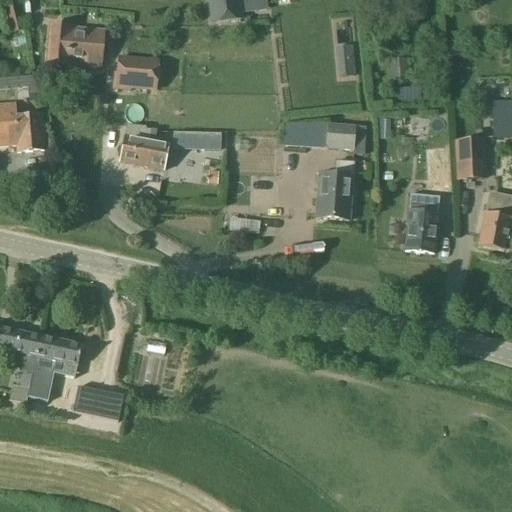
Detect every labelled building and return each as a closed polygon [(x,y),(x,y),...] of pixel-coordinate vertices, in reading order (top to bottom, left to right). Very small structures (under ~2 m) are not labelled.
[(3,0),(13,36),(24,33),(26,33),(17,0),(3,0)] [(209,0),(213,25),(241,21),(238,0),(209,0)] [(102,70),(104,33),(70,31),(71,29),(50,28),(47,67),(68,69),(68,67),(102,70)] [(158,63),(117,60),(116,78),(132,79),(131,91),(156,93),(158,63)] [(340,61),(341,79),(354,78),(353,60),(340,61)] [(392,82),(404,81),(412,81),(410,60),(390,62),(392,82)] [(42,118),(16,121),(14,106),(0,107),(0,149),(16,148),(17,155),(46,152),(42,118)] [(511,109),(493,110),(494,137),(494,141),(511,140),(511,109)] [(421,165),(451,164),(448,114),(412,116),(413,133),(420,132),(421,165)] [(164,173),(168,147),(156,145),(158,133),(146,131),(146,129),(127,126),(124,139),(125,139),(120,165),(164,173)] [(325,152),(354,154),(354,158),(365,159),(367,130),(355,129),(355,128),(327,126),(327,128),(312,127),(310,151),(325,152)] [(220,153),(221,137),(198,136),(197,153),(220,153)] [(487,183),(484,145),(484,142),(455,143),(457,184),(487,183)] [(353,165),(335,164),(334,178),(318,177),(316,221),(350,223),(353,165)] [(208,187),(219,188),(220,174),(209,174),(208,187)] [(486,217),(479,249),(504,255),(505,253),(511,254),(511,234),(509,234),(511,222),(510,222),(511,212),(511,201),(491,197),(486,217)] [(409,213),(407,234),(405,254),(434,257),(436,236),(438,216),(439,201),(411,198),(410,213),(409,213)] [(237,235),(259,237),(260,225),(238,223),(237,235)] [(0,330),(0,351),(36,359),(40,340),(0,330)] [(40,340),(36,359),(76,368),(81,348),(40,340)] [(17,406),(25,408),(32,378),(24,376),(21,391),(13,389),(9,404),(17,406)] [(78,387),(73,415),(92,419),(98,392),(78,387)]
